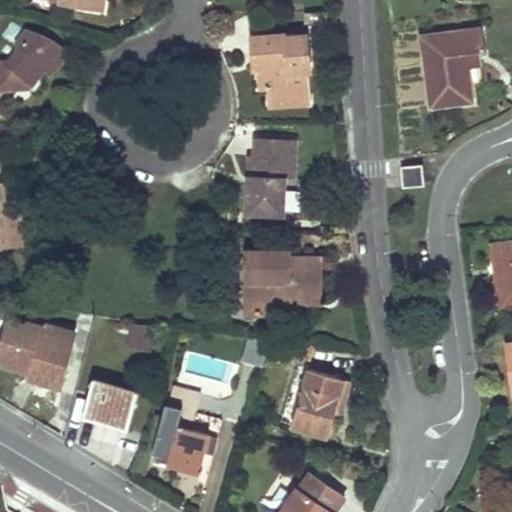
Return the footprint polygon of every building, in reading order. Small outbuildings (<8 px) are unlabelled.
[(60,0),(59,5),(81,8),(102,11),(103,0),(60,0)] [(327,12),(314,12),(305,12),(306,24),(327,24),(327,12)] [(0,97),(4,97),(7,96),(10,96),(13,94),(15,92),(17,87),(30,86),(42,70),(52,76),(63,64),(63,53),(52,45),(40,46),(40,37),(25,29),(14,42),(14,49),(6,59),(1,59),(0,59),(0,97)] [(478,54),(481,54),(485,53),(482,30),(423,38),(432,108),(472,104),(468,67),(466,55),(478,54)] [(260,88),(265,88),(269,88),(270,107),(294,105),(294,95),(310,94),(308,70),(310,70),(308,34),(287,35),(287,32),(252,35),(254,56),(258,56),(260,71),(260,88)] [(468,67),(479,65),(478,54),(466,55),(468,67)] [(294,105),(310,104),(310,94),(294,95),(294,105)] [(295,179),(296,140),(254,139),(253,157),(247,157),(246,216),(285,217),(286,178),(295,179)] [(405,188),(424,186),(422,165),(403,167),(405,188)] [(0,249),(0,281),(11,281),(7,214),(0,214),(2,248),(0,249)] [(511,305),(511,243),(496,246),(502,306),(511,305)] [(322,257),(307,257),(292,257),(275,257),(275,251),(246,251),(245,313),(271,313),(271,303),(296,303),(321,304),(322,257)] [(271,303),(271,313),(296,314),(296,303),(271,303)] [(77,330),(0,319),(0,366),(16,370),(14,377),(60,390),(77,330)] [(149,349),(152,327),(130,324),(127,346),(149,349)] [(269,356),(290,359),(310,363),(312,348),(272,341),(269,356)] [(249,342),(245,361),(261,364),(265,346),(249,342)] [(292,364),(275,422),(285,426),(302,368),(292,364)] [(322,437),(325,425),(328,414),(332,401),(338,403),(345,381),(302,368),(285,426),(322,437)] [(130,418),(133,405),(136,393),(93,380),(83,418),(120,428),(123,416),(130,418)] [(328,414),(334,416),(338,403),(332,401),(328,414)] [(169,425),(174,409),(169,408),(164,424),(167,425),(169,425)] [(169,425),(167,425),(164,424),(154,461),(199,473),(209,436),(200,433),(204,417),(174,409),(169,425)] [(120,428),(127,430),(130,418),(123,416),(120,428)] [(311,472),(305,481),(299,489),(297,487),(280,511),(334,511),(345,497),(311,472)]
